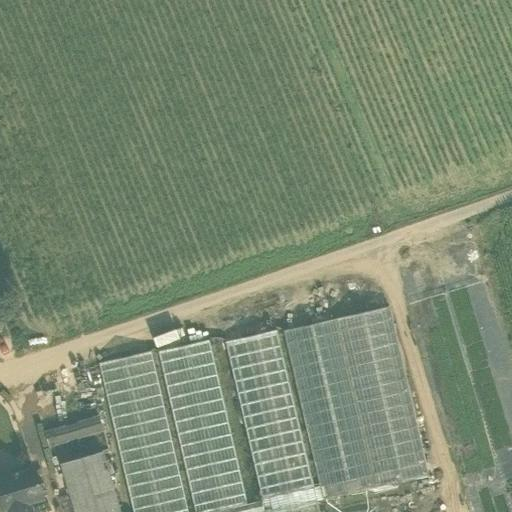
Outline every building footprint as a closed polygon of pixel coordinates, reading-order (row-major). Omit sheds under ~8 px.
[(257,511),(263,511),(316,499),(316,501),(428,476),(388,306),(282,330),(319,485),(313,487),(313,489),(261,501),(247,504),(213,511),(257,511)] [(276,330),(224,342),(261,501),(313,489),(313,487),(276,330)] [(209,339),(157,351),(193,511),(213,511),(247,504),(209,339)] [(188,511),(151,351),(97,363),(131,511),(188,511)] [(103,431),(48,447),(53,466),(60,464),(60,463),(101,451),(102,452),(109,450),(103,431)] [(101,451),(60,463),(60,464),(62,464),(75,511),(117,511),(100,453),(102,452),(101,451)] [(33,467),(0,476),(0,499),(3,511),(4,511),(29,503),(42,499),(33,467)] [(316,499),(263,511),(318,511),(316,501),(316,499)] [(32,511),(29,503),(4,511),(32,511)]
